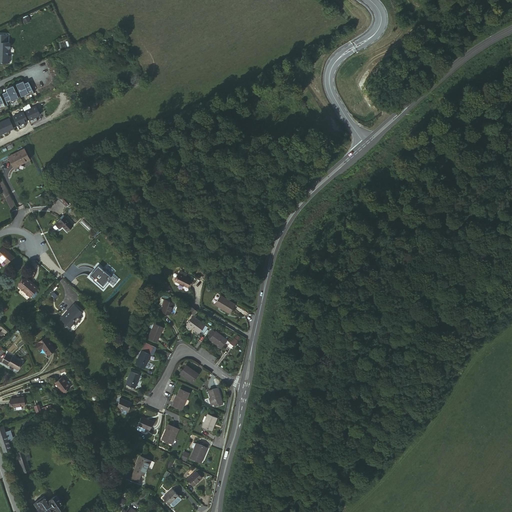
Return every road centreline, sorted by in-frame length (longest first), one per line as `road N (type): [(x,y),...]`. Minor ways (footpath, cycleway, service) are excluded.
road 1 (tertiary): [(253,337),(268,258),(296,204),(426,88),(511,29)]
road 2 (tertiary): [(240,386),(212,511)]
road 3 (tertiary): [(218,511),(245,387)]
road 4 (residential): [(240,386),(180,351),(155,400)]
